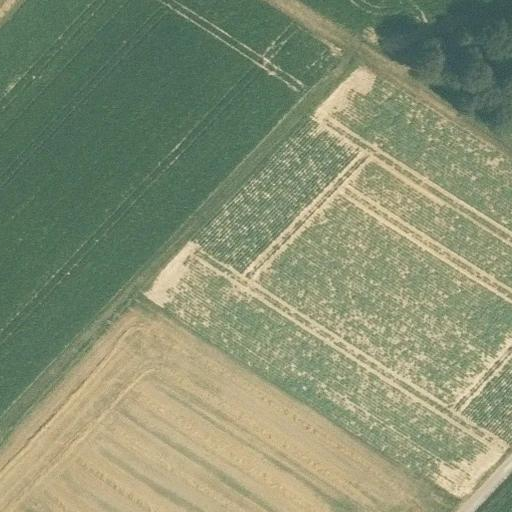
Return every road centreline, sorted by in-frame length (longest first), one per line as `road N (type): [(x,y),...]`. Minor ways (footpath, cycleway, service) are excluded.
road 1 (track): [(0,425),(356,49)]
road 2 (track): [(511,152),(279,0)]
